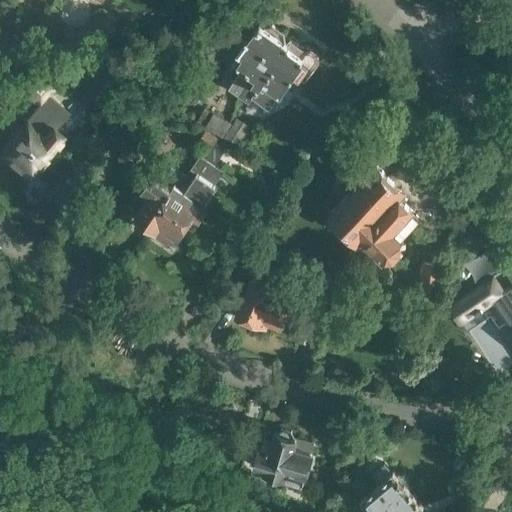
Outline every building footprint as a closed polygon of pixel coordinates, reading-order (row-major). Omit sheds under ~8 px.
[(230,84),(242,92),(247,84),(252,83),(259,73),(256,71),(262,62),(271,68),(290,41),(286,38),(285,32),(273,23),(263,25),(264,24),(261,22),(258,25),(257,24),(250,35),(243,30),(229,49),(240,57),(239,59),(240,60),(239,62),(243,65),(230,84)] [(247,84),(242,92),(251,98),(254,93),(268,103),(278,89),(289,97),(294,90),(286,84),(294,74),(302,80),(306,79),(320,60),(319,56),(311,50),(307,51),(291,39),(290,41),(271,68),(262,62),(256,71),(259,73),(252,83),(247,84)] [(17,88),(40,107),(59,84),(36,65),(17,88)] [(109,134),(127,145),(144,116),(126,105),(109,134)] [(232,122),(214,111),(213,112),(205,108),(198,121),(207,126),(206,127),(223,137),(232,122)] [(64,136),(39,115),(31,123),(26,119),(0,150),(31,176),(64,136)] [(205,129),(197,142),(211,150),(218,137),(205,129)] [(170,205),(156,225),(152,231),(169,243),(177,232),(178,232),(186,231),(187,231),(194,220),(193,220),(218,184),(216,183),(224,170),(201,154),(192,168),(197,172),(193,178),(193,179),(186,189),(176,182),(164,200),(170,205)] [(327,210),(356,239),(386,206),(378,199),(397,179),(377,161),(376,161),(373,159),(356,177),(357,179),(354,182),(355,183),(347,192),(346,191),(327,210)] [(139,213),(156,225),(170,205),(164,200),(176,182),(186,189),(193,179),(193,178),(197,172),(192,168),(188,174),(169,161),(161,173),(151,167),(139,184),(152,194),(139,213)] [(386,206),(356,239),(358,241),(362,236),(384,256),(386,253),(395,253),(403,245),(402,236),(404,234),(421,216),(412,208),(413,206),(400,193),(405,187),(397,179),(378,199),(386,206)] [(418,290),(440,293),(444,264),(423,261),(418,290)] [(493,276),(448,306),(459,323),(474,313),(474,314),(481,310),(480,308),(493,300),(511,326),(511,284),(503,291),(493,276)] [(260,322),(266,325),(268,320),(280,325),(293,294),(252,278),(238,314),(260,323),(260,322)] [(286,477),(303,482),(315,442),(296,436),(292,429),(284,426),(276,430),(274,439),(264,436),(255,466),(263,469),(287,476),(286,477)] [(415,511),(425,503),(408,484),(409,476),(404,472),(398,472),(394,468),(393,469),(385,460),(371,472),(379,481),(361,497),(363,499),(363,498),(375,511),(415,511)]
